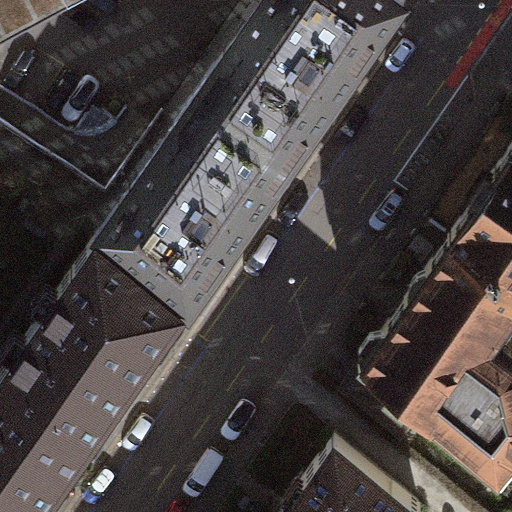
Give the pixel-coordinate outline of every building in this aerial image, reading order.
[(0,0),(0,18),(34,0),(0,0)] [(259,0),(201,83),(289,146),(392,0),(259,0)] [(289,146),(201,83),(109,216),(97,233),(181,301),(191,286),(289,146)] [(511,141),(452,228),(511,270),(511,141)] [(511,270),(452,228),(428,262),(419,266),(413,272),(409,280),(410,289),(386,323),(371,325),(359,343),(361,357),(413,400),(498,470),(511,453),(511,339),(500,329),(511,312),(511,270)] [(181,301),(97,233),(0,369),(0,372),(88,434),(181,301)] [(413,400),(361,357),(340,388),(401,437),(417,417),(406,408),(413,400)] [(0,511),(33,511),(88,434),(0,372),(0,511)] [(276,511),(410,511),(420,499),(336,429),(276,511)]
